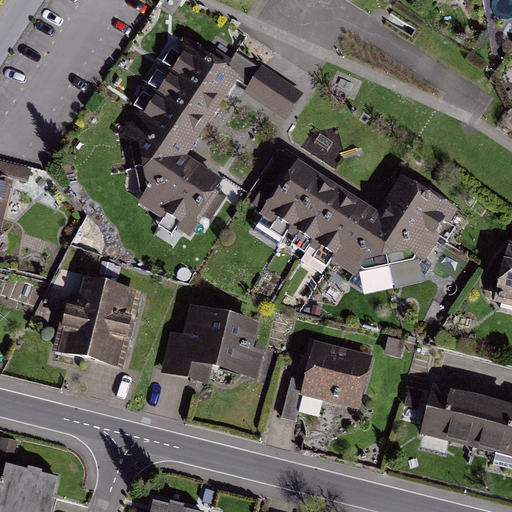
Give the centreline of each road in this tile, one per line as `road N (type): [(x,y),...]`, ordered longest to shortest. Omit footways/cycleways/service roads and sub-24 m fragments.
road 1 (residential): [(131,435),(429,511)]
road 2 (residential): [(0,403),(131,435)]
